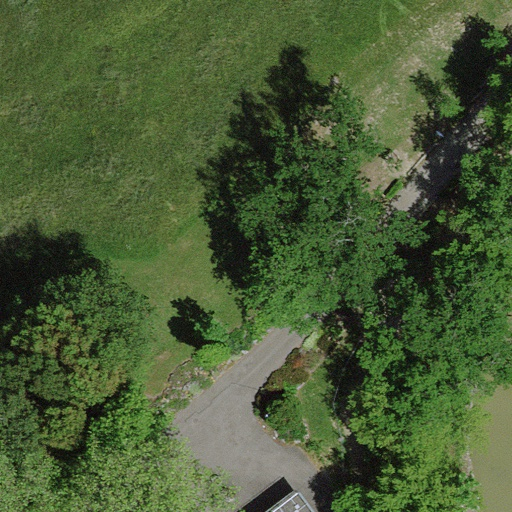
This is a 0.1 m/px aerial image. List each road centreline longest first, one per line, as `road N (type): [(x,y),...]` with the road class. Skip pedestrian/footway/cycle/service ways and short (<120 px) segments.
road 1 (track): [(83,511),(253,371),(511,88)]
road 2 (track): [(334,511),(297,465),(245,446),(208,408)]
